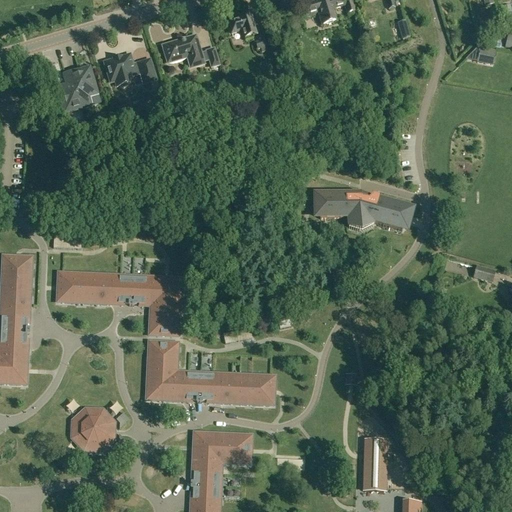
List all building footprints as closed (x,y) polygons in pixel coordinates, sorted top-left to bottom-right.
[(321,16),(319,17),(322,26),(336,22),(332,10),(345,7),(347,14),(353,12),(358,30),(365,28),(360,9),(354,10),(350,0),(332,0),(329,1),(329,0),(326,0),(303,7),(307,19),(314,16),(313,15),(320,12),(321,16)] [(395,8),(392,0),(384,0),(388,10),(395,8)] [(511,13),(510,5),(502,7),(504,15),(511,13)] [(268,14),(272,28),(280,25),(276,12),(268,14)] [(243,36),(245,41),(253,39),(252,36),(256,35),(255,32),(250,16),(238,19),(239,21),(228,24),(231,35),(242,31),(243,36)] [(263,33),(258,34),(260,42),(255,43),(257,50),(261,49),(261,50),(262,53),(270,51),(264,32),(263,33)] [(190,65),(190,66),(191,66),(192,67),(193,67),(194,67),(195,68),(196,68),(197,67),(205,65),(200,49),(199,46),(196,46),(195,45),(193,37),(172,44),(172,45),(164,47),(169,63),(181,59),(182,60),(187,59),(188,62),(188,63),(189,63),(189,64),(189,65),(190,65)] [(214,50),(206,52),(211,69),(219,66),(214,50)] [(480,50),(478,61),(494,64),(496,53),(480,50)] [(140,74),(144,85),(156,81),(150,61),(149,61),(137,65),(138,67),(133,68),(130,57),(121,59),(121,58),(113,61),(114,62),(105,64),(111,84),(115,82),(117,88),(133,83),(131,77),(136,76),(135,75),(140,74)] [(74,74),(83,108),(90,106),(87,96),(97,93),(89,69),(74,74)] [(82,108),(83,108),(74,74),(64,77),(67,86),(58,89),(62,103),(65,113),(82,108)] [(112,130),(101,133),(103,139),(114,136),(112,130)] [(78,137),(75,138),(73,141),(75,144),(78,146),(81,144),(82,141),(81,138),(78,137)] [(289,159),(287,169),(315,174),(316,164),(289,159)] [(43,176),(43,188),(56,188),(56,176),(43,176)] [(352,222),(361,225),(364,221),(402,232),(404,225),(408,226),(411,222),(410,216),(407,215),(409,208),(406,207),(393,203),(380,200),(373,198),(372,198),(369,201),(368,202),(366,201),(362,200),(359,200),(359,196),(359,195),(359,194),(345,194),(326,195),(320,195),(320,202),(316,202),(313,207),(316,213),(320,213),(320,220),(333,220),(345,220),(348,220),(348,221),(352,222)] [(81,241),(54,239),(53,249),(57,249),(61,249),(81,250),(81,241)] [(29,350),(29,349),(26,349),(26,340),(26,335),(29,335),(29,331),(26,330),(27,326),(27,312),(28,312),(29,312),(29,311),(30,311),(30,310),(32,263),(18,262),(19,258),(7,257),(7,262),(2,261),(0,306),(0,320),(2,320),(2,329),(0,329),(0,330),(2,330),(1,333),(0,333),(1,334),(0,358),(0,357),(0,384),(26,386),(27,377),(27,374),(28,374),(28,373),(27,373),(27,370),(28,370),(28,369),(27,369),(28,350),(29,350)] [(492,284),(495,272),(476,267),(473,279),(492,284)] [(152,314),(151,314),(150,314),(150,315),(149,323),(149,330),(149,337),(179,338),(181,279),(169,279),(169,278),(168,278),(168,279),(165,279),(165,278),(164,278),(145,278),(145,277),(144,277),(144,280),(135,280),(135,277),(134,277),(134,280),(131,280),(131,277),(130,277),(130,279),(121,279),(121,276),(96,275),(63,274),(62,278),(58,278),(57,299),(60,299),(61,299),(61,304),(87,305),(106,306),(109,306),(110,306),(110,305),(110,304),(110,303),(129,304),(129,307),(134,307),(134,305),(153,305),(152,314)] [(280,330),(292,327),(290,320),(278,323),(280,330)] [(223,335),(225,345),(252,339),(250,329),(223,335)] [(197,404),(201,404),(202,401),(220,402),(220,403),(220,404),(221,404),(221,405),(222,405),(269,407),(270,395),(274,395),(275,382),(270,382),(270,377),(240,376),(229,375),(213,374),(212,374),(212,377),(203,376),(203,374),(202,374),(202,376),(199,376),(199,374),(198,374),(198,376),(177,375),(174,375),(175,367),(176,367),(176,366),(177,366),(177,365),(178,344),(148,343),(146,401),(158,402),(158,403),(159,403),(159,402),(162,402),(162,403),(163,403),(163,402),(182,403),(182,404),(183,404),(183,403),(183,400),(197,401),(197,404)] [(71,440),(83,453),(101,454),(114,442),(115,435),(112,435),(112,431),(115,431),(115,424),(103,411),(85,410),(72,422),(71,440)] [(228,465),(229,465),(230,465),(251,466),(252,436),(194,434),(193,446),(192,446),(192,447),(193,447),(193,450),(192,450),(192,451),(193,451),(192,470),(191,470),(191,471),(192,471),(194,471),(194,485),(191,484),(191,489),(194,489),(193,508),(192,508),(191,508),(190,508),(190,509),(189,511),(219,511),(220,500),(221,500),(221,499),(220,499),(218,499),(219,490),(221,491),(221,490),(219,490),(219,487),(221,487),(221,486),(219,486),(220,463),(228,463),(228,464),(228,465)] [(386,442),(366,441),(364,492),(385,493),(386,442)] [(305,461),(277,460),(276,470),(304,472),(305,461)] [(404,502),(403,511),(419,511),(420,503),(404,502)]
